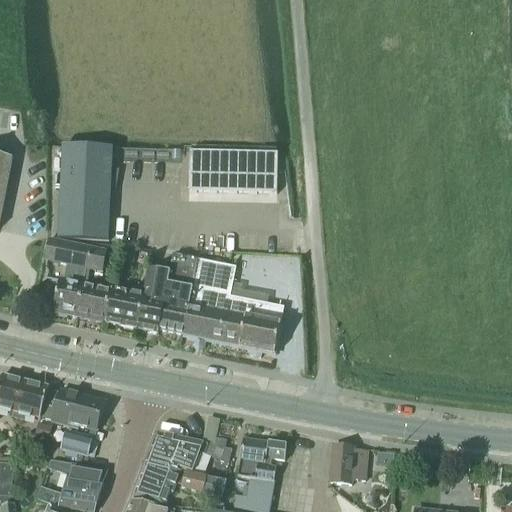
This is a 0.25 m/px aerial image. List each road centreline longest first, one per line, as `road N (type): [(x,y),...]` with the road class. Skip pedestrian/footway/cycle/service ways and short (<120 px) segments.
road 1 (secondary): [(404,427),(144,379)]
road 2 (secondary): [(144,379),(0,348)]
road 3 (tertiary): [(109,511),(138,433),(144,379)]
